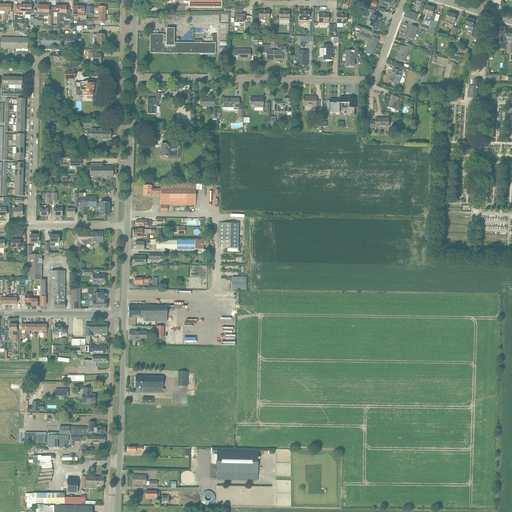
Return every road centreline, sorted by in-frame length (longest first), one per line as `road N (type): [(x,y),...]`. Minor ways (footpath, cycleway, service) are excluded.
road 1 (residential): [(131,78),(373,80),(404,0)]
road 2 (residential): [(30,224),(35,61),(0,56)]
road 3 (tertiary): [(119,462),(123,314)]
road 4 (residential): [(107,461),(112,314)]
